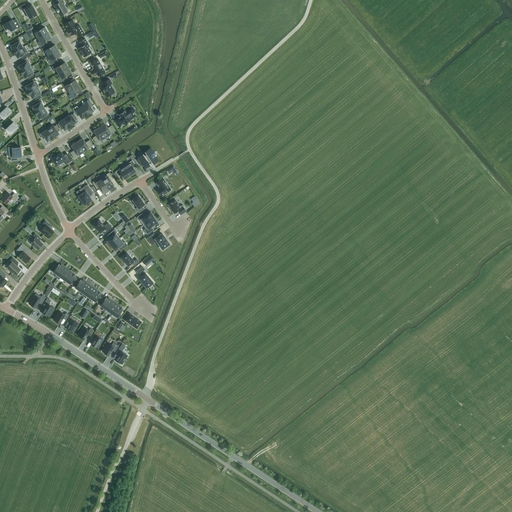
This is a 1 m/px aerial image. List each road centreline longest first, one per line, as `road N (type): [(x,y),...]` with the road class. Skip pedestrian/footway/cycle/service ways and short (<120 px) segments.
road 1 (unclassified): [(147,398),(153,358),(218,199),(187,134),(301,23),(311,0)]
road 2 (tertiary): [(317,511),(147,398)]
road 3 (tertiary): [(147,398),(5,308)]
road 4 (residential): [(105,112),(42,0)]
road 5 (unclassified): [(97,511),(147,398)]
